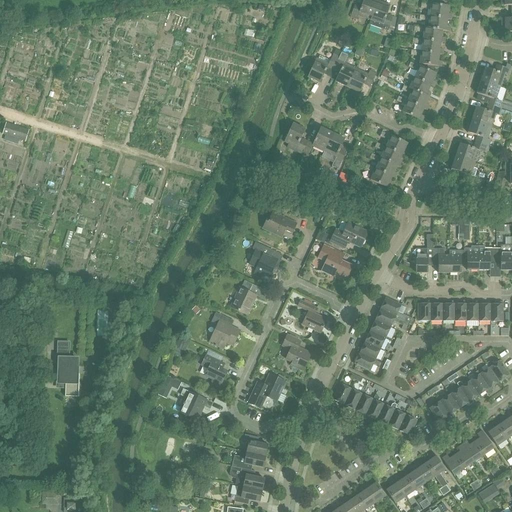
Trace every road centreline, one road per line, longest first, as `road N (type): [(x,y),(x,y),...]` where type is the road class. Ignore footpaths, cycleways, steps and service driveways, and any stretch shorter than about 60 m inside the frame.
road 1 (residential): [(301,437),(251,426),(233,409),(290,288)]
road 2 (residential): [(433,146),(405,126),(326,115),(283,96)]
road 3 (residential): [(511,298),(408,300),(377,278)]
road 4 (residential): [(473,346),(415,344),(400,353),(390,380),(398,393),(413,395)]
road 5 (residential): [(395,447),(409,451),(511,398)]
